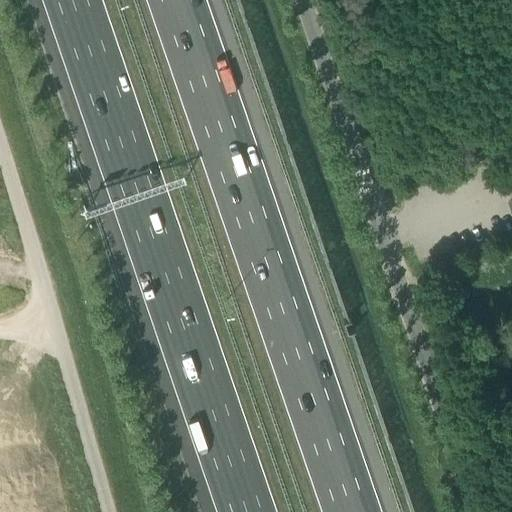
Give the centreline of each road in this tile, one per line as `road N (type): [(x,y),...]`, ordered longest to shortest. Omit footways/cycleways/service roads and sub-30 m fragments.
road 1 (unclassified): [(476,511),(299,0)]
road 2 (motorway): [(348,511),(172,0)]
road 3 (motorway): [(72,0),(246,511)]
road 4 (unclassified): [(114,511),(0,153)]
